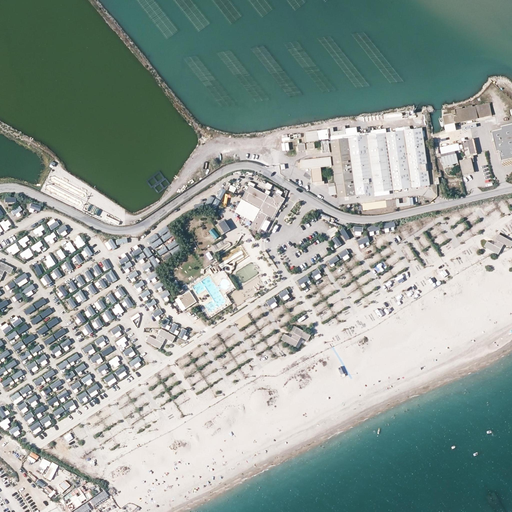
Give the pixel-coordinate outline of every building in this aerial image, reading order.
[(475,106),(477,118),(491,114),(489,103),(475,106)] [(477,118),(475,106),(455,110),(456,116),(453,116),(453,117),(454,121),(454,122),(477,118)] [(511,123),(508,124),(501,126),(501,128),(492,130),(497,150),(499,150),(502,159),(511,157),(511,123)] [(329,136),(328,127),(305,130),(306,139),(329,136)] [(374,195),(374,192),(429,184),(427,168),(421,127),(337,139),(329,140),(334,177),(335,186),(329,187),(330,194),(336,194),(337,197),(367,193),(367,196),(374,195)] [(466,158),(459,160),(462,174),(473,171),(473,170),(473,167),(471,162),(470,158),(473,157),(472,153),(476,152),(473,138),(465,140),(462,141),(465,155),(466,155),(466,158)] [(328,140),(321,141),(322,153),(330,152),(328,140)] [(283,151),(290,150),(289,142),(282,143),(283,151)] [(297,144),(298,151),(305,150),(305,143),(297,144)] [(440,156),(443,165),(449,164),(452,163),(457,162),(455,153),(454,150),(440,154),(441,156),(440,156)] [(301,169),(311,168),(313,182),(322,181),(321,169),(320,166),(331,165),(330,156),(300,159),(301,169)] [(269,180),(266,187),(271,189),(274,182),(269,180)] [(229,190),(235,193),(239,185),(233,182),(229,190)] [(273,195),(272,197),(249,185),(241,199),(260,209),(262,206),(274,213),(281,202),(283,202),(285,198),(280,196),(280,195),(276,193),(275,195),(273,195)] [(217,208),(221,200),(210,195),(206,203),(217,208)] [(13,206),(13,203),(17,203),(17,198),(7,197),(7,206),(13,206)] [(362,201),(363,208),(386,205),(385,198),(362,201)] [(35,209),(37,204),(27,201),(25,210),(29,211),(30,208),(35,209)] [(20,206),(11,211),(14,215),(23,210),(20,206)] [(272,217),(274,213),(262,206),(260,209),(259,211),(267,215),(272,217)] [(267,215),(259,211),(250,228),(258,232),(267,215)] [(190,221),(194,227),(200,223),(196,217),(190,221)] [(8,219),(0,223),(5,230),(12,226),(8,219)] [(225,219),(218,223),(224,233),(231,229),(225,219)] [(55,220),(48,225),(52,230),(59,225),(55,220)] [(384,223),(385,232),(396,231),(395,222),(384,223)] [(371,235),(382,232),(379,224),(369,227),(371,235)] [(33,231),(36,235),(38,233),(40,236),(45,232),(41,225),(33,231)] [(69,233),(64,225),(57,230),(62,237),(69,233)] [(167,226),(158,231),(165,241),(173,235),(167,226)] [(363,235),(363,226),(355,226),(355,235),(363,235)] [(339,232),(342,240),(350,237),(347,229),(339,232)] [(44,238),(47,243),(57,236),(53,232),(44,238)] [(157,233),(147,239),(154,249),(163,243),(157,233)] [(511,243),(511,240),(499,234),(493,244),(487,241),(484,246),(498,254),(503,244),(510,247),(511,243)] [(27,235),(18,241),(23,248),(32,243),(27,235)] [(78,247),(84,244),(81,235),(74,238),(78,247)] [(336,235),(332,239),(338,247),(342,243),(336,235)] [(358,240),(361,248),(371,243),(368,236),(358,240)] [(421,240),(426,247),(429,244),(425,237),(421,240)] [(216,248),(226,242),(224,238),(214,245),(216,248)] [(170,249),(179,244),(176,239),(167,245),(170,249)] [(109,251),(117,246),(113,240),(105,244),(109,251)] [(41,241),(32,245),(36,254),(41,251),(39,247),(43,245),(41,241)] [(66,247),(71,254),(76,250),(70,241),(66,244),(67,246),(66,247)] [(10,254),(16,252),(15,250),(18,248),(16,243),(7,248),(10,254)] [(138,262),(146,258),(139,244),(131,248),(138,262)] [(85,258),(93,254),(89,246),(81,251),(85,258)] [(166,246),(158,251),(161,255),(168,250),(166,246)] [(174,255),(181,250),(178,246),(171,251),(174,255)] [(387,246),(380,251),(384,256),(390,251),(387,246)] [(148,257),(153,254),(148,247),(144,249),(148,257)] [(25,259),(33,253),(29,248),(21,253),(25,259)] [(61,249),(57,252),(61,260),(66,257),(61,249)] [(346,249),(340,253),(345,261),(351,256),(346,249)] [(423,260),(428,258),(426,251),(420,254),(423,260)] [(124,253),(116,258),(125,271),(132,266),(124,253)] [(170,253),(162,256),(164,261),(172,257),(170,253)] [(79,255),(72,260),(76,267),(84,261),(79,255)] [(154,255),(150,258),(155,266),(159,264),(154,255)] [(328,261),(332,266),(341,261),(337,255),(328,261)] [(45,260),(51,268),(56,264),(50,256),(45,260)] [(101,262),(106,270),(111,268),(106,259),(101,262)] [(13,268),(0,261),(0,279),(4,271),(10,273),(13,268)] [(66,272),(73,269),(69,261),(62,264),(66,272)] [(38,275),(45,270),(41,262),(33,267),(38,275)] [(148,269),(150,272),(154,269),(149,262),(142,267),(145,271),(148,269)] [(381,270),(386,265),(384,262),(378,267),(381,270)] [(98,264),(92,267),(97,276),(103,272),(98,264)] [(252,275),(256,273),(251,264),(236,272),(241,282),(249,278),(246,273),(245,274),(243,272),(249,269),(252,275)] [(318,268),(312,272),(316,280),(323,276),(318,268)] [(55,280),(62,275),(58,269),(50,274),(55,280)] [(89,281),(94,278),(89,270),(84,273),(89,281)] [(113,270),(107,272),(109,276),(107,277),(109,283),(117,280),(113,270)] [(128,275),(130,280),(134,278),(135,281),(140,279),(136,271),(128,275)] [(151,280),(154,278),(155,281),(160,278),(155,271),(148,276),(151,280)] [(448,277),(444,271),(440,274),(443,279),(448,277)] [(19,287),(30,281),(25,273),(15,280),(19,287)] [(48,275),(40,280),(45,286),(52,281),(48,275)] [(82,275),(76,277),(79,286),(85,284),(82,275)] [(308,275),(298,279),(301,287),(311,283),(308,275)] [(357,280),(360,285),(368,280),(365,275),(357,280)] [(103,279),(95,284),(99,291),(107,286),(103,279)] [(72,280),(67,283),(72,292),(77,288),(72,280)] [(139,287),(142,291),(146,287),(141,280),(134,285),(137,289),(139,287)] [(160,288),(162,291),(166,288),(161,280),(154,285),(157,290),(160,288)] [(13,281),(5,286),(8,290),(16,286),(13,281)] [(22,291),(26,298),(37,291),(32,284),(22,291)] [(62,298),(69,293),(63,284),(58,288),(60,291),(58,293),(62,298)] [(86,287),(92,295),(97,291),(91,284),(86,287)] [(114,292),(118,299),(126,294),(122,287),(114,292)] [(287,289),(280,293),(284,301),(291,297),(287,289)] [(357,289),(350,294),(353,299),(360,294),(357,289)] [(81,290),(76,292),(78,296),(76,298),(79,304),(87,299),(81,290)] [(149,290),(140,293),(142,298),(146,297),(147,300),(152,298),(149,290)] [(163,299),(166,297),(168,300),(173,297),(167,290),(160,295),(163,299)] [(188,291),(178,298),(185,309),(195,301),(188,291)] [(12,297),(15,302),(23,297),(20,292),(12,297)] [(112,293),(106,296),(111,304),(116,301),(112,293)] [(129,308),(134,306),(128,296),(122,300),(125,305),(127,304),(129,308)] [(71,309),(77,305),(71,297),(66,301),(71,309)] [(274,297),(267,302),(273,309),(279,304),(274,297)] [(34,304),(38,309),(45,303),(42,299),(34,304)] [(154,299),(147,303),(152,310),(159,306),(154,299)] [(95,303),(98,311),(106,308),(103,300),(95,303)] [(116,316),(124,312),(120,304),(112,308),(116,316)] [(28,315),(36,310),(33,305),(25,311),(28,315)] [(92,305),(84,308),(89,317),(96,314),(92,305)] [(62,318),(68,316),(63,306),(58,308),(62,318)] [(44,318),(51,312),(48,308),(41,313),(44,318)] [(160,309),(153,313),(157,321),(164,317),(160,309)] [(341,313),(347,318),(350,314),(344,309),(341,313)] [(109,321),(114,318),(109,310),(102,314),(105,320),(107,318),(109,321)] [(254,318),(259,314),(256,310),(251,314),(254,318)] [(325,319),(330,315),(326,310),(321,314),(325,319)] [(75,319),(79,325),(86,321),(81,311),(76,314),(78,318),(75,319)] [(372,321),(376,318),(372,312),(368,315),(372,321)] [(34,324),(42,319),(39,314),(31,320),(34,324)] [(282,324),(290,320),(287,314),(279,319),(282,324)] [(15,327),(22,323),(17,315),(10,319),(15,327)] [(47,324),(51,328),(58,323),(55,318),(47,324)] [(92,323),(96,329),(103,325),(99,318),(92,323)] [(164,319),(162,326),(170,329),(173,322),(164,319)] [(259,327),(265,323),(263,319),(257,323),(259,327)] [(5,334),(11,331),(7,323),(1,326),(5,334)] [(20,334),(28,329),(25,324),(17,329),(20,334)] [(89,324),(81,328),(85,336),(93,331),(89,324)] [(170,330),(178,334),(182,328),(174,324),(170,330)] [(45,325),(37,330),(40,335),(48,330),(45,325)] [(251,333),(257,329),(254,325),(248,329),(251,333)] [(123,334),(118,326),(111,330),(116,338),(123,334)] [(265,335),(271,331),(268,327),(262,331),(265,335)] [(311,335),(297,327),(291,337),(284,333),(281,339),(295,347),(301,337),(308,340),(311,335)] [(62,329),(54,334),(57,339),(65,333),(62,329)] [(145,341),(159,348),(165,338),(172,342),(175,336),(161,329),(155,339),(148,336),(145,341)] [(187,340),(190,332),(182,329),(179,336),(187,340)] [(10,342),(19,336),(15,331),(6,337),(10,342)] [(221,334),(224,339),(230,335),(227,331),(221,334)] [(23,339),(26,344),(34,339),(32,334),(23,339)] [(53,335),(44,339),(47,344),(55,340),(53,335)] [(100,348),(107,344),(103,336),(95,340),(100,348)] [(116,342),(119,346),(127,341),(125,336),(116,342)] [(212,340),(215,344),(221,341),(218,336),(212,340)] [(275,336),(268,340),(270,344),(278,340),(275,336)] [(234,337),(226,342),(229,346),(237,341),(234,337)] [(16,352),(25,346),(22,340),(12,347),(16,352)] [(65,352),(72,348),(68,340),(61,343),(65,352)] [(82,349),(85,354),(89,352),(90,355),(95,352),(91,344),(82,349)] [(223,344),(217,348),(220,352),(226,349),(223,344)] [(30,350),(34,355),(42,350),(39,345),(30,350)] [(51,350),(56,358),(63,353),(58,345),(51,350)] [(115,354),(110,346),(103,351),(107,358),(115,354)] [(124,352),(130,359),(136,354),(130,347),(124,352)] [(238,347),(231,351),(234,355),(240,351),(238,347)] [(0,353),(0,358),(1,360),(10,356),(8,350),(0,353)] [(21,361),(32,357),(30,352),(19,355),(21,361)] [(68,359),(72,366),(76,364),(75,361),(80,358),(77,353),(68,359)] [(97,361),(98,364),(103,361),(99,354),(90,358),(93,363),(97,361)] [(41,367),(49,362),(44,355),(36,360),(41,367)] [(184,364),(191,360),(188,355),(181,360),(184,364)] [(121,364),(116,356),(109,361),(114,369),(121,364)] [(133,369),(143,365),(140,357),(130,361),(133,369)] [(198,367),(206,362),(203,358),(196,363),(198,367)] [(5,366),(9,372),(13,370),(12,368),(17,365),(15,360),(5,366)] [(57,366),(60,371),(70,365),(67,360),(57,366)] [(26,367),(30,372),(32,370),(35,374),(40,370),(34,361),(26,367)] [(79,374),(87,369),(84,363),(75,369),(79,374)] [(248,363),(244,365),(248,373),(253,370),(248,363)] [(104,364),(97,369),(101,376),(109,372),(104,364)] [(187,368),(189,373),(197,369),(194,364),(187,368)] [(123,366),(115,372),(120,379),(128,374),(123,366)] [(166,368),(159,373),(162,378),(169,373),(166,368)] [(12,376),(15,381),(24,374),(21,370),(12,376)] [(46,380),(56,375),(54,370),(44,374),(46,380)] [(66,381),(75,377),(73,371),(64,376),(66,381)] [(192,377),(194,382),(202,378),(199,373),(192,377)] [(86,386),(94,382),(89,374),(82,379),(86,386)] [(107,387),(115,383),(111,375),(103,379),(107,387)] [(207,380),(210,384),(217,379),(214,375),(207,380)] [(42,376),(33,382),(36,386),(45,381),(42,376)] [(156,376),(149,380),(152,384),(158,380),(156,376)] [(4,387),(14,383),(11,377),(1,382),(4,387)] [(172,378),(165,383),(168,387),(175,382),(172,378)] [(55,392),(58,390),(56,388),(62,384),(59,379),(50,385),(55,392)] [(204,381),(197,385),(200,390),(207,385),(204,381)] [(220,381),(215,384),(219,391),(224,389),(220,381)] [(80,382),(71,385),(74,393),(83,390),(80,382)] [(100,393),(96,385),(87,389),(91,397),(100,393)] [(161,385),(155,390),(158,394),(165,389),(161,385)] [(20,390),(22,395),(31,390),(28,386),(20,390)] [(171,391),(173,395),(180,391),(178,386),(171,391)] [(42,396),(51,392),(49,387),(40,390),(42,396)] [(64,390),(58,394),(63,402),(70,397),(64,390)] [(132,399),(139,394),(136,390),(129,395),(132,399)] [(210,390),(202,395),(205,399),(213,395),(210,390)] [(77,397),(81,403),(89,398),(85,391),(77,397)] [(22,400),(18,393),(11,397),(15,404),(22,400)] [(87,405),(90,409),(104,397),(101,393),(87,405)] [(160,398),(163,402),(170,397),(167,393),(160,398)] [(36,402),(39,398),(34,394),(28,402),(34,407),(38,403),(36,402)] [(120,400),(123,404),(130,400),(128,395),(120,400)] [(183,395),(176,400),(179,404),(186,399),(183,395)] [(48,401),(52,408),(59,404),(55,397),(48,401)] [(141,397),(135,402),(137,406),(144,401),(141,397)] [(70,407),(72,411),(77,408),(72,400),(63,405),(66,410),(70,407)] [(172,401),(165,407),(169,411),(175,406),(172,401)] [(24,402),(17,407),(23,414),(30,409),(24,402)] [(132,403),(126,408),(129,412),(135,407),(132,403)] [(42,405),(34,410),(37,415),(45,409),(42,405)] [(10,414),(8,410),(4,412),(1,406),(0,406),(0,414),(2,418),(10,414)] [(147,406),(140,411),(143,415),(150,411),(147,406)] [(56,417),(65,413),(62,407),(54,411),(56,417)] [(31,412),(23,417),(28,424),(36,419),(31,412)] [(138,412),(131,417),(134,421),(141,417),(138,412)] [(90,419),(93,423),(100,419),(97,414),(90,419)] [(153,414),(145,419),(148,423),(155,419),(153,414)] [(49,416),(41,419),(45,427),(52,424),(49,416)] [(107,426),(115,421),(112,417),(104,421),(107,426)] [(0,424),(4,431),(12,426),(7,418),(0,422),(0,424)] [(143,420),(136,425),(139,429),(146,424),(143,420)] [(38,422),(29,427),(34,435),(43,430),(38,422)] [(95,427),(98,431),(105,427),(102,422),(95,427)] [(113,427),(116,433),(121,430),(119,424),(113,427)] [(16,425),(9,430),(15,438),(22,432),(16,425)] [(105,445),(109,449),(114,444),(111,440),(105,445)] [(31,452),(28,459),(35,463),(39,455),(31,452)] [(92,460),(97,457),(94,452),(89,455),(92,460)] [(45,472),(50,475),(56,465),(50,463),(49,465),(45,472)] [(39,479),(35,483),(42,488),(45,485),(39,479)] [(59,495),(70,486),(65,480),(54,490),(59,495)] [(98,486),(91,491),(95,495),(102,490),(98,486)] [(87,500),(78,488),(72,492),(76,498),(70,501),(69,499),(63,503),(69,511),(87,500)] [(94,506),(109,497),(105,491),(90,500),(94,506)]
